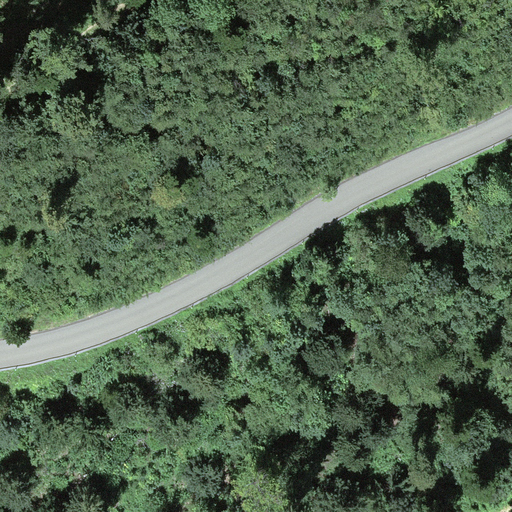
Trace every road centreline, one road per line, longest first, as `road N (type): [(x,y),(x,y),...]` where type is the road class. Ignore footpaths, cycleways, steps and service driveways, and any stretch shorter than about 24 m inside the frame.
road 1 (tertiary): [(511,120),(367,186),(153,306),(0,353)]
road 2 (track): [(0,93),(123,0)]
